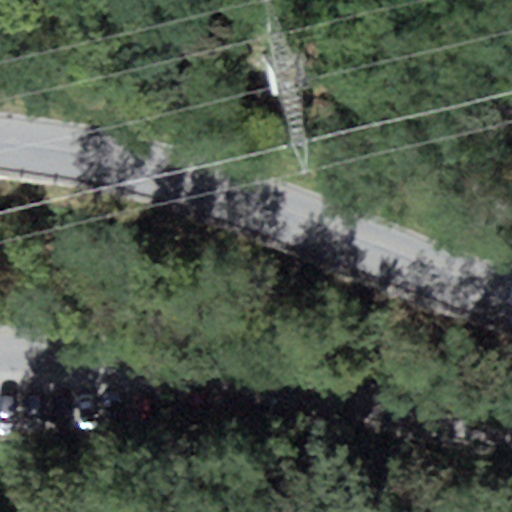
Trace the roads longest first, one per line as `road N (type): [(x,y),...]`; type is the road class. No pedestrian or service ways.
road 1 (tertiary): [(0,147),(162,174),(511,296)]
road 2 (residential): [(511,440),(357,404),(179,379),(0,373)]
